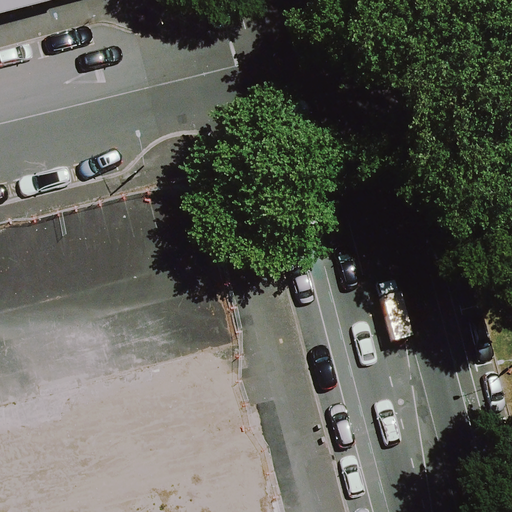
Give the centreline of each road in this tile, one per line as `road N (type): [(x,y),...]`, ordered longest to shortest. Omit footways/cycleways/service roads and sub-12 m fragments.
road 1 (secondary): [(316,46),(355,118),(442,511)]
road 2 (residential): [(316,46),(0,121)]
road 3 (residential): [(316,46),(431,0)]
